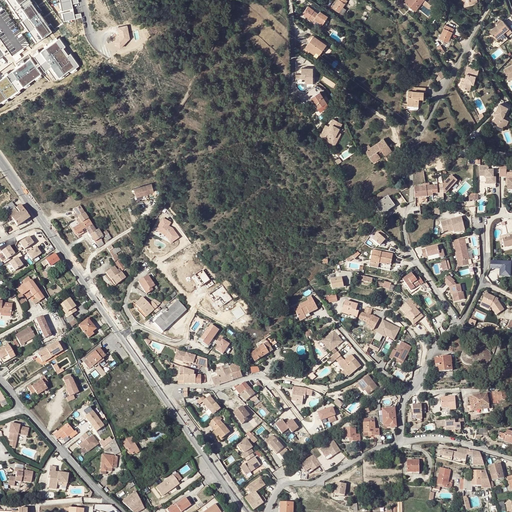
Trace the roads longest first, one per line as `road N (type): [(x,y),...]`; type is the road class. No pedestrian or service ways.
road 1 (residential): [(492,0),(409,158),(405,237),(456,325)]
road 2 (primary): [(231,490),(44,221)]
road 3 (residential): [(400,442),(312,482),(279,485),(267,511)]
road 4 (residential): [(19,407),(120,511)]
road 5 (residential): [(511,216),(492,218),(481,284),(456,325)]
road 6 (unknown): [(411,180),(389,123),(352,92),(338,112)]
road 7 (residential): [(456,325),(405,397),(400,442)]
